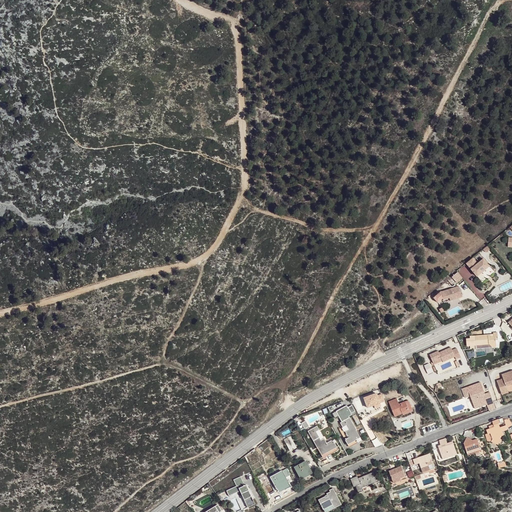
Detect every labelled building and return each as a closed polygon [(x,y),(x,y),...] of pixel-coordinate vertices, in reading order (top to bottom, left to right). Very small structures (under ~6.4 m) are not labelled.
[(477,263),(473,258),(466,264),(470,268),(476,276),(482,270),(489,265),(483,258),(477,263)] [(457,283),(462,277),(458,272),(452,277),(457,283)] [(457,287),(439,292),(441,299),(441,300),(450,298),(451,300),(456,299),(460,298),(457,287)] [(441,299),(439,292),(432,298),(436,303),(441,299)] [(485,336),(485,334),(478,335),(472,335),(472,345),(486,344),(490,347),(493,347),(493,340),(495,339),(495,332),(490,332),(490,336),(488,337),(486,336),(485,336)] [(439,354),(438,353),(437,351),(433,353),(429,355),(432,362),(440,358),(442,361),(442,362),(454,357),(455,360),(460,358),(456,349),(451,351),(450,347),(439,352),(440,354),(439,354)] [(502,378),(495,380),(498,388),(504,386),(511,384),(510,381),(511,380),(511,369),(511,370),(500,374),(502,378)] [(486,410),(493,408),(488,391),(483,393),(481,394),(480,391),(482,390),(479,381),(460,388),(463,397),(468,395),(469,398),(473,397),(477,406),(484,404),(485,407),(486,410)] [(504,386),(498,388),(500,394),(507,392),(504,386)] [(389,402),(381,405),(387,420),(391,418),(395,417),(395,416),(401,414),(400,411),(402,410),(400,404),(391,408),(389,402)] [(345,407),(334,413),(339,422),(350,417),(349,415),(354,413),(351,407),(346,409),(345,407)] [(355,431),(348,419),(336,424),(338,428),(337,428),(346,445),(351,442),(356,439),(352,432),(355,431)] [(494,425),(493,423),(490,424),(491,426),(489,427),(486,428),(487,432),(490,432),(492,438),(491,440),(497,443),(500,437),(499,435),(504,434),(502,430),(507,428),(505,424),(499,426),(497,427),(496,425),(494,425)] [(315,426),(306,431),(316,448),(318,447),(322,454),(329,450),(335,447),(331,440),(325,444),(315,426)] [(462,446),(471,452),(479,450),(475,438),(470,440),(464,437),(462,443),(462,446)] [(446,443),(444,438),(438,440),(439,443),(440,445),(443,444),(444,445),(440,447),(438,448),(442,459),(456,453),(451,441),(446,443)] [(290,440),(283,443),(288,451),(294,448),(290,440)] [(416,458),(412,459),(414,464),(418,463),(420,467),(426,465),(429,469),(431,468),(433,467),(431,460),(428,453),(416,458)] [(308,467),(304,461),(293,468),(299,478),(301,477),(304,476),(301,471),(308,467)] [(304,476),(310,472),(308,467),(301,471),(304,476)] [(400,478),(401,479),(405,477),(401,467),(395,470),(389,472),(392,481),(400,478)] [(275,488),(276,488),(280,486),(277,480),(284,477),(281,472),(270,478),(275,488)] [(363,477),(358,479),(362,488),(377,482),(374,473),(365,476),(366,477),(364,478),(363,477)] [(239,477),(232,480),(235,487),(225,491),(228,498),(237,494),(241,504),(251,499),(245,484),(243,485),(239,477)] [(277,480),(280,486),(281,489),(282,490),(286,489),(289,487),(284,477),(277,480)] [(362,488),(358,479),(358,478),(357,477),(351,479),(354,486),(356,486),(359,492),(363,491),(362,488)] [(347,502),(339,486),(335,487),(336,489),(334,490),(332,491),(333,493),(324,497),(330,509),(339,505),(339,506),(347,502)] [(251,499),(241,504),(245,511),(250,510),(255,507),(251,499)]
